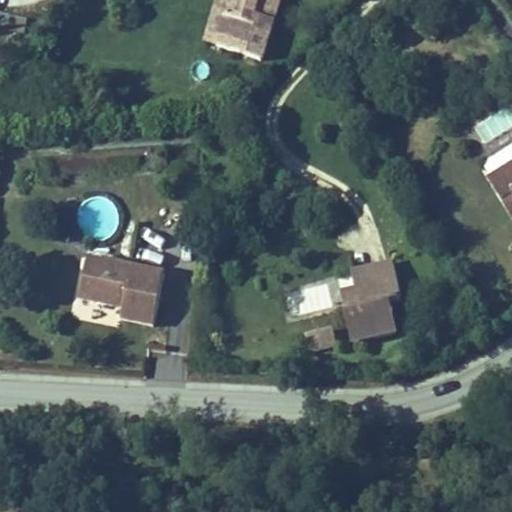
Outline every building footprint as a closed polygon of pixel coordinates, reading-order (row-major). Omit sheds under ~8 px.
[(262,58),(279,0),(226,0),(225,6),(230,7),(218,45),(262,58)] [(207,42),(218,45),(230,7),(225,6),(219,4),(207,42)] [(511,167),(486,185),(502,207),(511,199),(511,167)] [(511,199),(502,207),(511,222),(511,199)] [(116,230),(115,201),(87,202),(89,232),(116,230)] [(121,312),(155,319),(165,267),(88,252),(80,293),(124,301),(121,312)] [(354,336),(397,327),(390,297),(402,295),(394,258),(355,267),(358,284),(362,302),(348,305),(354,336)] [(344,287),(348,305),(362,302),(358,284),(344,287)] [(337,345),(332,325),(305,331),(310,351),(337,345)]
